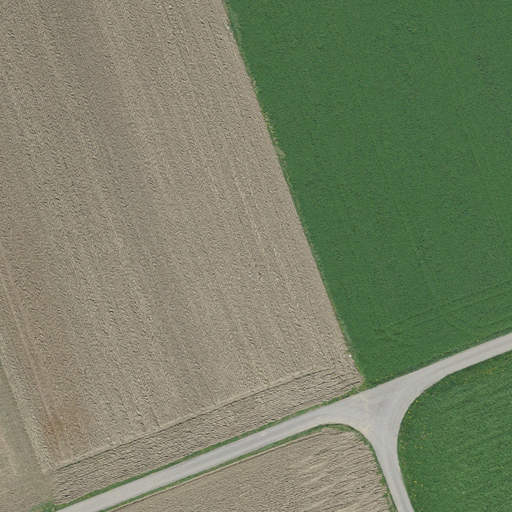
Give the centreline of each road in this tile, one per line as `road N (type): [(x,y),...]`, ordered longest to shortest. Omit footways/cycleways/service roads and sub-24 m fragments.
road 1 (unclassified): [(361,400),(77,511)]
road 2 (unclassified): [(511,341),(361,400)]
road 3 (unclassified): [(405,511),(361,400)]
